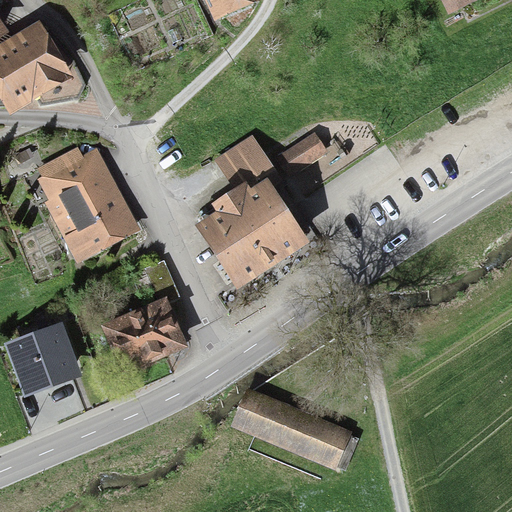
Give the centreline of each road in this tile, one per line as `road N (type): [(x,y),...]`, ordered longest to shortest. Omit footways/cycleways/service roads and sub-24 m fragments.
road 1 (secondary): [(222,367),(511,172)]
road 2 (secondary): [(0,473),(222,367)]
road 3 (residential): [(131,144),(222,367)]
road 4 (track): [(343,282),(381,399),(405,511)]
road 5 (unclassified): [(0,117),(100,127),(131,144)]
